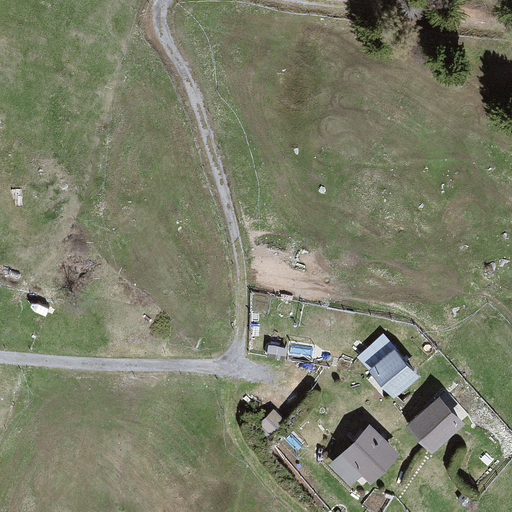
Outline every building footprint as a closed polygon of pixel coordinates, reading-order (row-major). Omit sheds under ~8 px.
[(418,379),(394,352),(396,350),(383,335),(357,358),(369,372),(368,373),(393,401),(418,379)] [(312,363),(313,347),(288,344),(287,361),(312,363)] [(464,426),(439,397),(406,427),(431,455),(464,426)] [(371,487),(400,456),(369,426),(328,467),(350,488),(360,477),(371,487)] [(298,460),(308,450),(290,431),(279,442),(298,460)]
